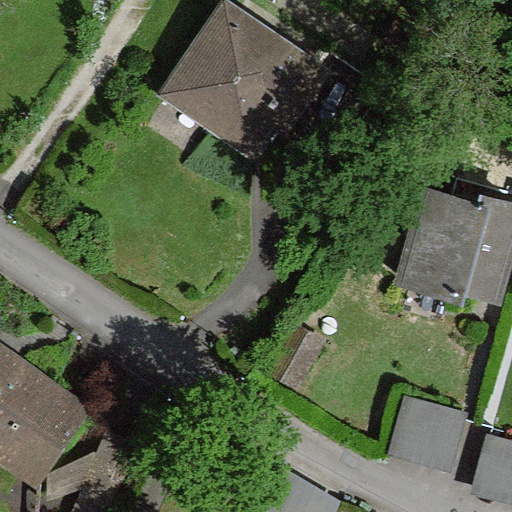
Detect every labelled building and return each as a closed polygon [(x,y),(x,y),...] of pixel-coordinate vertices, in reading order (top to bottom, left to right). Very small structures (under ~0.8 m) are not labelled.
[(227,5),(178,80),(225,113),(219,123),(252,145),(272,113),(286,122),(320,67),(227,5)] [(482,205),(420,188),(407,232),(417,235),(404,278),(462,295),(465,286),(498,295),(511,245),(511,203),(485,196),(482,205)] [(323,340),(297,324),(272,366),(298,382),(323,340)] [(0,447),(42,475),(85,411),(54,389),(0,350),(0,447)] [(465,413),(405,396),(389,451),(450,469),(465,413)] [(511,439),(489,433),(474,490),(511,500),(511,439)] [(283,460),(263,506),(277,511),(339,511),(350,489),(283,460)]
